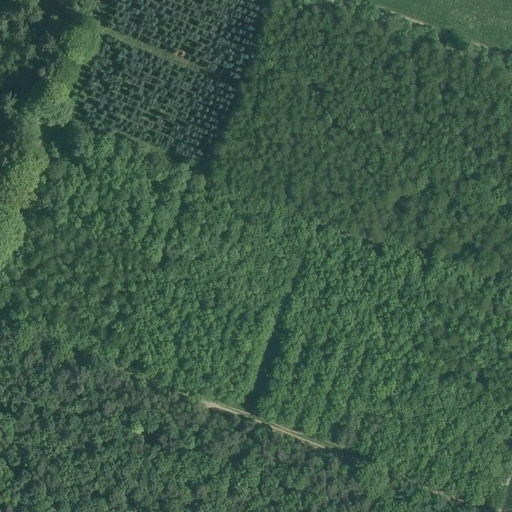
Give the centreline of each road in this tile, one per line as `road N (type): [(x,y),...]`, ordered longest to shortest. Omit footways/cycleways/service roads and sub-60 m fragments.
road 1 (unknown): [(493,511),(0,325)]
road 2 (track): [(95,0),(0,250)]
